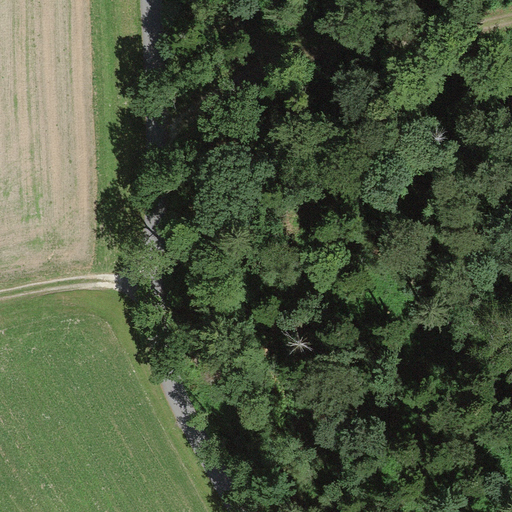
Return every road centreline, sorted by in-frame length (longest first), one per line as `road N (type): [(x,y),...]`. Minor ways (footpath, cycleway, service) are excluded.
road 1 (unclassified): [(241,511),(169,383),(155,332),(150,0)]
road 2 (track): [(191,0),(289,53),(511,14)]
road 3 (track): [(154,278),(0,295)]
road 4 (track): [(154,117),(289,53)]
